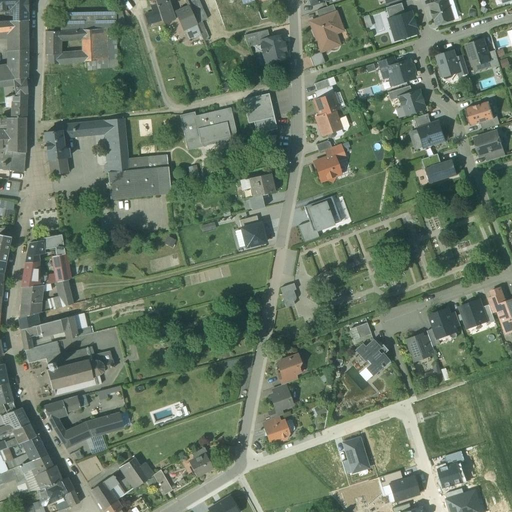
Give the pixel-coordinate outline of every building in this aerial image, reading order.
[(27,0),(0,0),(0,12),(6,12),(5,9),(9,9),(10,16),(14,16),(14,21),(28,21),(27,0)] [(172,18),(166,0),(155,0),(157,6),(159,12),(162,21),(163,23),(164,23),(173,20),(172,18)] [(198,0),(191,0),(187,2),(189,7),(197,24),(201,22),(207,19),(198,0)] [(446,0),(435,3),(430,5),(432,11),(432,12),(434,20),(435,19),(437,26),(453,21),(446,0)] [(401,3),(385,8),(389,20),(405,15),(401,3)] [(333,5),(316,11),(319,19),(336,13),(333,5)] [(189,7),(180,12),(179,16),(185,30),(197,24),(189,7)] [(155,13),(145,15),(148,25),(162,21),(159,12),(155,13)] [(122,13),(61,14),(62,30),(106,29),(107,29),(114,28),(126,27),(122,13)] [(319,19),(313,21),(317,30),(313,31),(321,52),(339,45),(333,28),(341,25),(336,13),(319,19)] [(405,15),(389,20),(392,30),(397,28),(401,38),(416,33),(410,13),(405,15)] [(14,21),(9,22),(10,30),(10,44),(10,51),(28,50),(28,21),(14,21)] [(0,22),(0,32),(7,32),(7,30),(10,30),(9,22),(6,22),(0,22)] [(208,38),(201,22),(197,24),(201,34),(203,40),(208,38)] [(185,30),(188,40),(201,34),(197,24),(185,30)] [(106,29),(83,30),(83,37),(84,53),(85,61),(88,61),(109,60),(107,36),(107,33),(107,29),(106,29)] [(83,30),(58,31),(59,40),(83,37),(83,30)] [(267,30),(244,36),(248,47),(261,44),(260,41),(269,38),(267,30)] [(58,31),(46,32),(46,55),(48,55),(59,54),(59,40),(58,31)] [(89,71),(119,68),(117,36),(107,36),(109,60),(88,61),(89,71)] [(269,38),(260,41),(261,44),(263,53),(266,52),(268,63),(285,59),(279,36),(269,38)] [(483,40),(466,45),(470,59),(470,61),(471,64),(472,65),(473,67),(490,62),(488,54),(483,40)] [(28,50),(10,51),(10,56),(10,73),(28,72),(28,64),(28,50)] [(495,51),(488,54),(490,62),(492,69),(500,67),(495,51)] [(453,52),(437,57),(443,77),(459,72),(460,72),(455,59),(453,52)] [(84,53),(69,54),(67,56),(67,62),(85,61),(84,53)] [(310,57),(314,68),(325,64),(321,53),(310,57)] [(59,54),(48,55),(48,64),(58,63),(59,63),(67,62),(67,56),(69,54),(59,54)] [(463,57),(455,59),(460,72),(459,72),(460,76),(468,74),(463,57)] [(393,58),(378,62),(380,70),(386,68),(395,65),(393,58)] [(395,65),(386,68),(391,85),(414,78),(409,61),(395,65)] [(10,73),(8,73),(0,69),(0,81),(27,78),(28,72),(10,73)] [(25,78),(14,80),(15,96),(13,96),(13,108),(12,118),(23,118),(26,118),(27,94),(25,78)] [(327,79),(314,84),(317,92),(330,87),(327,79)] [(315,92),(318,100),(333,94),(334,94),(332,86),(330,87),(317,92),(315,92)] [(409,86),(387,93),(390,101),(398,98),(398,97),(412,93),(409,86)] [(412,93),(398,97),(398,98),(404,115),(424,109),(418,91),(412,93)] [(268,94),(243,100),(248,123),(254,122),(256,134),(276,129),(274,117),(268,94)] [(318,100),(315,101),(320,116),(335,111),(339,109),(333,94),(318,100)] [(489,102),(465,110),(470,127),(480,123),(494,119),(493,116),(489,102)] [(195,116),(194,116),(200,139),(201,144),(229,137),(230,140),(238,139),(230,108),(195,116)] [(320,116),(315,118),(322,136),(328,134),(329,137),(330,138),(334,137),(335,135),(334,132),(341,129),(335,111),(320,116)] [(194,112),(179,116),(186,142),(188,150),(202,147),(201,144),(200,139),(194,116),(195,116),(194,112)] [(414,119),(418,130),(432,126),(428,114),(414,119)] [(494,119),(480,123),(482,130),(500,125),(497,115),(493,116),(494,119)] [(26,118),(23,118),(12,118),(0,118),(0,125),(8,125),(8,130),(8,149),(8,152),(10,152),(9,167),(10,167),(9,171),(23,172),(25,151),(26,118)] [(124,119),(104,121),(104,128),(105,134),(108,165),(109,173),(128,171),(127,160),(124,119)] [(105,134),(104,128),(104,121),(59,125),(60,131),(61,131),(62,138),(105,134)] [(432,126),(418,130),(423,147),(444,140),(440,128),(439,128),(436,124),(432,126)] [(60,131),(45,134),(49,160),(66,157),(68,157),(67,150),(63,150),(62,138),(61,131),(60,131)] [(497,132),(474,139),(480,157),(485,155),(503,150),(497,132)] [(326,141),(316,145),(318,153),(324,151),(332,148),(330,142),(326,141)] [(332,148),(324,151),(327,158),(333,155),(334,157),(344,154),(341,145),(332,148)] [(0,151),(8,152),(8,149),(0,148),(0,169),(9,171),(10,167),(9,167),(0,166),(0,151)] [(503,150),(485,155),(487,162),(505,157),(503,150)] [(8,152),(0,151),(0,166),(9,167),(10,152),(8,152)] [(438,154),(421,160),(424,169),(441,164),(438,154)] [(327,158),(314,162),(321,182),(327,180),(332,182),(334,177),(341,175),(336,162),(334,157),(333,155),(327,158)] [(109,173),(108,173),(110,199),(170,194),(167,156),(127,160),(128,171),(109,173)] [(66,157),(49,160),(51,175),(68,173),(66,157)] [(441,164),(424,169),(428,185),(457,176),(452,160),(441,164)] [(270,174),(248,179),(253,197),(253,198),(261,196),(275,192),(270,174)] [(261,196),(253,198),(253,197),(249,198),(252,211),(264,208),(261,196)] [(331,197),(304,208),(310,222),(314,232),(317,231),(340,221),(331,197)] [(0,215),(12,217),(14,202),(0,200),(0,215)] [(247,218),(247,211),(236,212),(237,219),(247,218)] [(240,221),(242,228),(258,224),(256,216),(240,221)] [(314,232),(310,222),(298,227),(304,243),(319,237),(317,231),(314,232)] [(247,248),(265,243),(260,224),(258,224),(242,228),(247,248)] [(0,235),(0,260),(5,262),(10,237),(4,236),(0,235)] [(61,235),(51,238),(53,252),(54,256),(64,254),(61,235)] [(42,241),(30,244),(27,255),(26,257),(36,255),(53,252),(51,238),(41,239),(42,241)] [(54,256),(52,257),(57,282),(67,280),(69,280),(65,254),(54,256)] [(36,255),(26,257),(25,263),(36,262),(39,261),(36,255)] [(36,262),(25,263),(21,288),(22,288),(38,286),(36,262)] [(67,280),(57,282),(60,298),(62,307),(73,304),(67,280)] [(291,285),(280,288),(286,304),(285,304),(286,308),(295,305),(293,302),(295,300),(296,297),(294,291),(291,285)] [(38,286),(22,288),(19,311),(32,310),(32,315),(36,314),(38,313),(50,310),(48,301),(39,302),(38,286)] [(500,288),(491,292),(493,298),(487,300),(489,305),(492,314),(498,312),(498,311),(496,307),(506,303),(500,288)] [(60,298),(48,301),(50,310),(51,310),(62,307),(60,298)] [(479,301),(460,308),(468,329),(486,322),(487,322),(482,308),(479,301)] [(506,303),(496,307),(498,311),(498,312),(506,334),(508,333),(511,335),(511,334),(511,301),(506,303)] [(489,305),(482,308),(487,322),(486,322),(487,325),(495,322),(492,314),(489,305)] [(32,310),(19,311),(19,318),(32,315),(32,310)] [(50,310),(38,313),(39,318),(52,315),(51,310),(50,310)] [(447,310),(430,316),(430,317),(434,329),(438,339),(449,335),(456,332),(455,327),(450,315),(448,310),(447,310)] [(460,325),(456,313),(450,315),(455,327),(460,325)] [(19,318),(18,319),(20,330),(38,325),(36,314),(32,315),(19,318)] [(82,314),(72,317),(75,330),(85,328),(82,314)] [(72,317),(56,321),(58,331),(64,330),(67,340),(77,337),(75,330),(72,317)] [(38,325),(20,330),(23,345),(31,343),(30,338),(30,336),(40,334),(41,336),(58,331),(56,321),(38,325)] [(367,323),(355,327),(359,339),(371,334),(367,323)] [(85,328),(75,330),(77,337),(91,334),(89,327),(85,328)] [(359,339),(355,327),(350,329),(354,341),(359,339)] [(434,329),(426,331),(428,335),(432,347),(440,344),(438,339),(434,329)] [(59,333),(49,336),(51,343),(56,342),(60,341),(59,333)] [(421,335),(406,340),(414,361),(429,356),(428,353),(422,337),(421,335)] [(432,347),(428,335),(422,337),(428,353),(434,351),(432,347)] [(379,347),(373,341),(365,348),(363,345),(356,351),(365,361),(366,360),(370,364),(366,368),(373,376),(382,367),(384,369),(390,363),(383,355),(388,351),(382,345),(379,347)] [(56,342),(32,348),(32,349),(24,351),(28,364),(31,363),(30,363),(45,359),(47,364),(53,362),(52,358),(60,356),(56,342)] [(60,356),(52,358),(53,362),(47,364),(48,369),(46,370),(46,372),(47,371),(51,388),(51,389),(51,391),(54,390),(55,396),(101,384),(99,375),(101,373),(101,374),(102,373),(102,372),(103,370),(114,368),(110,351),(94,355),(92,347),(60,356)] [(297,355),(277,362),(281,374),(278,375),(290,371),(291,375),(300,372),(298,368),(300,363),(297,355)] [(290,371),(278,375),(282,385),(285,384),(293,381),(291,375),(290,371)] [(0,405),(13,402),(8,384),(0,386),(0,405)] [(282,385),(274,388),(276,394),(287,390),(285,384),(282,385)] [(120,387),(97,392),(99,400),(107,398),(106,394),(121,390),(120,387)] [(287,390),(276,394),(270,396),(276,410),(269,413),(271,419),(278,417),(282,415),(280,409),(292,405),(287,390)] [(84,396),(77,398),(80,408),(87,406),(84,396)] [(76,397),(62,402),(66,410),(67,412),(80,408),(77,398),(76,397)] [(13,402),(0,405),(3,412),(14,408),(13,402)] [(62,402),(44,407),(48,420),(52,428),(57,436),(64,433),(59,425),(57,418),(68,414),(67,412),(66,410),(62,402)] [(29,425),(20,409),(15,411),(5,415),(9,425),(0,428),(0,437),(15,433),(14,431),(29,425)] [(118,414),(88,423),(93,435),(93,436),(122,428),(118,414)] [(271,419),(266,421),(268,427),(280,422),(278,417),(271,419)] [(268,427),(265,428),(267,435),(269,442),(278,439),(282,441),(286,440),(289,434),(288,432),(285,422),(284,421),(280,422),(268,427)] [(290,421),(285,422),(288,432),(293,431),(295,429),(292,421),(290,421)] [(64,433),(57,436),(65,449),(93,435),(88,423),(88,422),(64,433)] [(35,437),(29,425),(14,431),(15,433),(17,439),(19,444),(23,442),(35,437)] [(35,437),(23,442),(26,448),(32,445),(32,446),(40,443),(37,436),(35,437)] [(17,439),(5,443),(7,449),(19,444),(17,439)] [(343,444),(348,459),(352,472),(352,473),(369,467),(359,439),(343,444)] [(40,443),(32,446),(32,445),(26,448),(30,457),(33,461),(46,455),(40,443)] [(204,448),(191,454),(194,459),(205,454),(205,455),(207,454),(204,448)] [(0,451),(0,474),(11,470),(20,466),(21,466),(33,461),(30,457),(27,458),(26,456),(12,461),(7,449),(0,451)] [(79,451),(74,454),(77,461),(82,459),(79,451)] [(462,452),(445,457),(448,467),(458,464),(465,462),(462,452)] [(207,454),(205,455),(205,454),(194,459),(188,462),(196,477),(213,468),(209,461),(211,460),(207,454)] [(53,468),(46,455),(33,461),(21,466),(23,473),(31,470),(34,477),(53,468)] [(147,479),(133,458),(123,465),(137,486),(147,479)] [(341,462),(345,474),(352,472),(348,459),(341,462)] [(464,482),(458,464),(448,467),(437,470),(443,488),(464,482)] [(20,466),(11,470),(15,479),(16,483),(26,480),(23,473),(21,466),(20,466)] [(60,481),(55,467),(53,468),(34,477),(36,481),(34,482),(38,490),(45,488),(50,486),(60,481)] [(15,479),(11,470),(0,474),(0,478),(2,484),(15,479)] [(160,470),(153,475),(159,486),(166,481),(160,470)] [(400,471),(383,476),(385,482),(381,483),(382,487),(389,485),(403,480),(400,471)] [(112,476),(103,482),(108,489),(117,483),(112,476)] [(403,480),(389,485),(395,502),(419,495),(413,477),(403,480)] [(60,481),(50,486),(51,487),(56,498),(65,494),(73,491),(66,479),(60,481)] [(16,483),(20,496),(31,492),(26,480),(16,483)] [(166,481),(159,486),(164,495),(172,491),(166,481)] [(103,482),(90,490),(103,510),(116,501),(108,489),(103,482)] [(51,487),(45,491),(48,500),(48,502),(56,498),(51,487)] [(44,489),(37,491),(40,502),(48,500),(45,491),(44,489)] [(445,494),(447,500),(464,495),(462,489),(445,494)] [(79,503),(73,491),(65,494),(68,500),(71,507),(79,503)] [(450,511),(481,511),(476,491),(464,495),(447,500),(450,511)] [(238,511),(230,497),(209,509),(210,511),(238,511)] [(140,498),(129,505),(129,510),(130,510),(130,511),(143,511),(148,509),(140,498)] [(68,500),(56,506),(58,511),(71,507),(68,500)] [(123,511),(116,501),(103,510),(104,511),(123,511)] [(40,502),(33,504),(34,511),(43,511),(40,502)]
